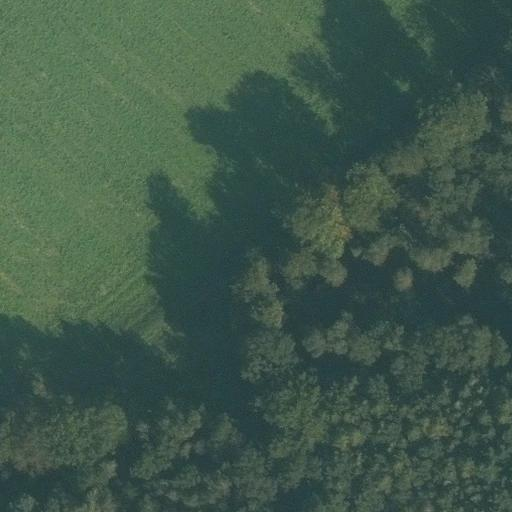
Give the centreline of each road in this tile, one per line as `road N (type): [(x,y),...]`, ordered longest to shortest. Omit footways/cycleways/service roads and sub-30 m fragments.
road 1 (unknown): [(511,368),(313,385),(322,429),(267,471)]
road 2 (track): [(247,422),(0,416)]
